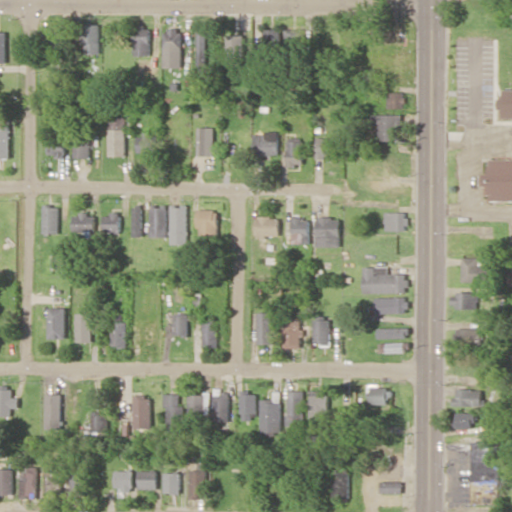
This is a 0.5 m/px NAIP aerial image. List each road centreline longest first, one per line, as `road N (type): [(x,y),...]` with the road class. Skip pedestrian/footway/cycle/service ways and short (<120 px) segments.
road 1 (secondary): [(426,511),(429,0)]
road 2 (residential): [(429,12),(0,5)]
road 3 (residential): [(429,370),(0,367)]
road 4 (residential): [(23,367),(31,0)]
road 5 (residential): [(346,191),(0,184)]
road 6 (residential): [(224,511),(22,502)]
road 7 (residential): [(237,370),(239,189)]
